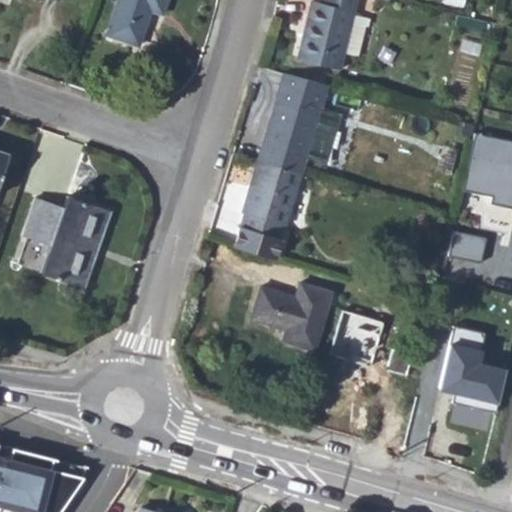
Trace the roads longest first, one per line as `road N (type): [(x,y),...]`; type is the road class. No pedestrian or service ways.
road 1 (secondary): [(156,419),(187,437),(442,511)]
road 2 (residential): [(135,376),(196,163)]
road 3 (residential): [(196,163),(0,94)]
road 4 (residential): [(196,163),(251,0)]
